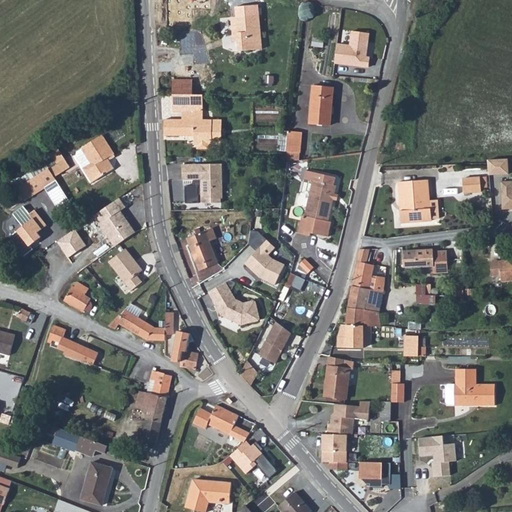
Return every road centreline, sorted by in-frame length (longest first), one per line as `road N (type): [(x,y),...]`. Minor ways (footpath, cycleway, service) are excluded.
road 1 (residential): [(268,421),(327,317),(344,267),(394,44),(388,0)]
road 2 (residential): [(235,378),(202,334),(162,240),(145,27)]
road 3 (residential): [(193,388),(87,325),(0,292)]
road 4 (track): [(351,242),(401,244),(511,227)]
road 5 (residential): [(193,388),(173,411),(148,511)]
road 6 (residential): [(349,511),(268,421)]
